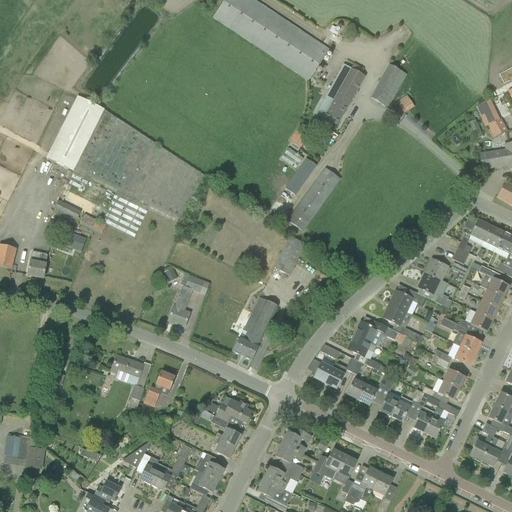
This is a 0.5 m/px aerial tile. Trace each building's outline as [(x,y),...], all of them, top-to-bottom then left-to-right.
[(308,82),(312,76),(318,80),(326,68),(320,64),(328,51),(251,0),(224,0),(213,18),(308,82)] [(335,128),(364,78),(360,76),(363,70),(353,64),(350,69),(344,66),(343,66),(315,117),(335,128)] [(387,108),(392,100),(406,75),(389,66),(371,99),(387,108)] [(73,172),(58,201),(81,212),(84,215),(105,225),(134,239),(148,210),(182,227),(206,178),(104,111),(77,97),(46,158),(73,172)] [(403,114),(407,110),(413,107),(406,99),(398,105),(397,105),(403,114)] [(501,121),(499,121),(488,126),(494,138),(506,133),(501,121)] [(307,139),(296,131),(288,140),(290,142),(300,149),(307,139)] [(508,170),(511,169),(511,144),(504,146),(505,151),(479,155),(482,171),(508,167),(508,170)] [(280,158),(293,167),(301,157),(288,148),(280,158)] [(295,195),(316,166),(306,159),(284,188),(295,195)] [(340,180),(325,170),(288,222),(302,232),(340,180)] [(511,207),(511,186),(505,183),(496,199),(511,207)] [(76,221),(81,212),(58,201),(53,210),(76,221)] [(84,215),(79,225),(100,236),(105,225),(84,215)] [(483,243),(491,227),(478,221),(470,237),(483,243)] [(483,243),(496,249),(503,233),(491,227),(483,243)] [(85,240),(63,232),(58,245),(80,254),(85,240)] [(511,237),(503,233),(496,249),(509,255),(511,247),(511,237)] [(15,250),(14,249),(16,241),(1,237),(0,241),(0,267),(10,270),(15,250)] [(280,256),(295,264),(305,245),(290,238),(280,256)] [(457,249),(467,254),(469,248),(466,246),(468,241),(463,238),(457,249)] [(503,266),(500,273),(511,279),(511,269),(510,269),(511,263),(511,247),(509,255),(503,266)] [(454,255),(466,260),(469,255),(467,254),(457,249),(454,255)] [(30,262),(27,277),(43,280),(45,266),(45,265),(47,256),(40,254),(32,253),(30,262)] [(463,266),(466,260),(454,255),(452,260),(463,266)] [(425,274),(441,282),(447,268),(431,260),(425,274)] [(458,274),(455,280),(460,283),(466,270),(453,264),(450,270),(458,274)] [(172,269),(171,270),(164,273),(163,273),(167,281),(176,277),(172,269)] [(447,285),(441,282),(425,274),(418,289),(434,296),(434,295),(437,297),(434,303),(448,310),(451,303),(441,298),(447,285)] [(191,291),(200,295),(205,296),(209,285),(204,283),(189,277),(184,292),(180,291),(174,308),(173,307),(168,322),(184,328),(190,313),(185,311),(191,295),(190,295),(191,291)] [(487,292),(503,299),(508,288),(509,287),(493,280),(487,292)] [(467,296),(469,290),(462,287),(460,292),(467,296)] [(406,297),(396,292),(389,306),(411,317),(417,305),(421,307),(425,299),(408,291),(406,297)] [(464,301),(467,296),(460,292),(457,298),(464,301)] [(482,303),(497,310),(503,299),(487,292),(482,303)] [(258,346),(277,307),(259,298),(240,338),(240,337),(232,353),(251,362),(259,347),(258,346)] [(497,310),(482,303),(476,314),(492,322),(497,310)] [(394,325),(392,331),(398,334),(419,344),(422,338),(405,330),(411,317),(389,306),(382,319),(394,325)] [(473,334),(476,328),(486,333),(487,332),(492,322),(476,314),(471,325),(461,321),(458,327),(465,330),(473,334)] [(453,345),(475,356),(481,344),(462,335),(465,330),(458,327),(436,316),(434,320),(441,323),(440,326),(452,331),(452,330),(458,333),(453,345)] [(426,330),(432,332),(437,322),(431,319),(426,330)] [(394,342),(398,334),(392,331),(375,323),(372,329),(360,323),(354,337),(376,347),(381,350),(387,338),(394,342)] [(347,350),(364,359),(368,351),(373,353),(376,347),(354,337),(347,350)] [(454,360),(470,368),(475,356),(453,345),(459,348),(454,360)] [(340,354),(330,349),(324,346),(319,352),(337,361),(340,354)] [(451,359),(436,351),(433,357),(448,364),(451,359)] [(136,387),(138,380),(143,367),(116,357),(110,373),(117,375),(115,380),(136,387)] [(448,364),(433,357),(438,359),(436,364),(446,369),(448,364)] [(345,371),(350,373),(356,362),(353,360),(353,361),(350,359),(345,371)] [(412,359),(408,366),(413,368),(417,361),(412,359)] [(323,360),(320,364),(313,379),(324,385),(332,370),(334,366),(323,360)] [(364,366),(373,370),(377,372),(378,372),(380,367),(370,361),(367,360),(364,366)] [(350,373),(356,376),(362,365),(366,367),(363,373),(369,376),(372,370),(373,370),(364,366),(356,362),(350,373)] [(410,368),(406,372),(412,376),(415,372),(410,368)] [(332,370),(324,385),(336,390),(343,376),(332,370)] [(386,371),(384,376),(389,378),(395,381),(397,377),(386,371)] [(459,390),(464,378),(449,371),(443,383),(459,390)] [(57,400),(64,377),(50,372),(42,395),(57,400)] [(169,391),(174,379),(160,373),(155,386),(156,386),(154,391),(150,389),(144,404),(154,408),(160,393),(159,393),(161,388),(169,391)] [(383,392),(389,378),(384,376),(377,389),(383,392)] [(379,412),(391,418),(398,403),(400,398),(389,393),(395,381),(389,378),(383,392),(388,394),(379,412)] [(422,394),(423,394),(428,397),(432,399),(432,398),(435,393),(453,402),(459,390),(443,383),(437,380),(432,392),(424,388),(422,394)] [(346,395),(358,401),(365,386),(353,381),(346,395)] [(358,401),(369,407),(376,392),(365,386),(358,401)] [(129,408),(136,411),(143,390),(135,387),(130,400),(131,400),(129,408)] [(412,403),(417,406),(423,394),(422,394),(417,392),(411,403),(412,403)] [(423,408),(428,397),(423,394),(417,406),(422,408),(412,428),(424,434),(434,414),(423,408)] [(511,399),(500,394),(494,406),(511,414),(511,399)] [(230,417),(246,425),(252,413),(246,411),(248,407),(239,402),(238,405),(231,401),(226,410),(220,407),(215,418),(213,417),(227,424),(230,417)] [(210,407),(208,412),(215,415),(219,406),(212,402),(211,405),(210,407)] [(436,408),(434,414),(424,434),(435,440),(442,425),(438,423),(443,412),(448,414),(451,408),(439,402),(436,408)] [(402,423),(409,409),(398,403),(391,418),(402,423)] [(488,419),(501,425),(505,418),(511,421),(511,414),(494,406),(488,419)] [(224,430),(227,424),(213,417),(210,423),(224,430)] [(483,446),(476,443),(470,457),(481,462),(493,439),(497,430),(485,424),(481,433),(488,436),(483,446)] [(502,433),(508,436),(511,437),(511,429),(505,427),(502,433)] [(215,439),(234,448),(238,441),(239,442),(238,441),(240,437),(226,430),(223,437),(217,434),(215,439)] [(292,436),(287,433),(281,445),(302,456),(304,451),(297,447),(301,441),(303,442),(307,436),(295,430),(292,436)] [(160,441),(165,444),(168,439),(163,436),(160,441)] [(507,452),(511,442),(511,437),(508,436),(499,454),(505,457),(507,452)] [(28,448),(33,449),(34,442),(7,438),(4,465),(26,468),(28,448)] [(215,453),(229,460),(231,456),(232,456),(231,455),(234,448),(215,439),(212,443),(218,446),(215,453)] [(493,439),(481,462),(492,468),(499,454),(493,451),(498,441),(493,439)] [(324,451),(327,446),(320,443),(317,448),(324,451)] [(122,462),(137,470),(144,455),(149,445),(148,444),(122,462)] [(302,456),(281,445),(275,458),(289,465),(292,457),(299,461),(302,456)] [(42,470),(45,451),(33,449),(28,448),(26,468),(42,470)] [(336,472),(344,457),(332,451),(327,462),(320,458),(313,473),(323,478),(323,477),(332,481),(332,480),(333,480),(336,472)] [(90,453),(88,459),(96,462),(99,456),(90,453)] [(169,478),(172,473),(177,475),(187,456),(181,453),(171,472),(165,469),(161,467),(151,486),(158,490),(157,491),(158,491),(158,490),(162,492),(169,478)] [(144,483),(151,486),(161,467),(157,465),(158,462),(144,455),(137,470),(135,472),(142,476),(139,481),(143,483),(143,484),(144,483)] [(223,471),(219,469),(222,463),(206,455),(204,461),(200,460),(194,471),(198,473),(217,483),(221,476),(222,476),(221,475),(223,471)] [(344,457),(336,472),(348,478),(356,463),(344,457)] [(503,473),(511,477),(511,460),(510,459),(503,473)] [(288,471),(300,477),(303,470),(291,464),(288,471)] [(186,474),(189,468),(184,465),(180,471),(186,474)] [(269,468),(263,480),(285,491),(291,479),(297,482),(300,477),(288,471),(285,477),(283,476),(284,475),(269,468)] [(366,504),(372,491),(380,475),(369,469),(365,477),(358,474),(353,484),(365,490),(360,501),(366,504)] [(189,490),(203,497),(203,496),(205,498),(208,492),(212,494),(214,490),(215,490),(214,489),(217,483),(198,473),(195,477),(201,480),(198,487),(192,484),(189,490)] [(385,497),(379,511),(385,511),(396,489),(395,492),(388,488),(392,481),(380,475),(372,491),(385,497)] [(285,491),(263,480),(257,493),(272,500),(272,499),(274,500),(271,506),(282,511),(285,511),(288,507),(287,506),(280,503),(285,491)] [(93,497),(109,504),(111,500),(114,501),(120,489),(105,482),(102,489),(98,487),(93,497)] [(353,484),(347,482),(345,486),(342,493),(347,496),(353,484)] [(365,490),(353,484),(347,496),(344,502),(353,507),(354,505),(358,504),(360,501),(365,490)] [(105,511),(107,510),(91,502),(93,498),(87,495),(85,500),(89,502),(84,511),(105,511)] [(195,511),(189,508),(185,505),(181,511),(195,511),(196,511),(202,511),(209,500),(205,498),(203,496),(203,497),(195,511)] [(168,497),(165,503),(170,506),(174,500),(168,497)] [(181,511),(185,505),(178,502),(175,508),(170,506),(167,511),(181,511)] [(307,511),(311,511),(313,511),(315,504),(308,503),(307,511)]
